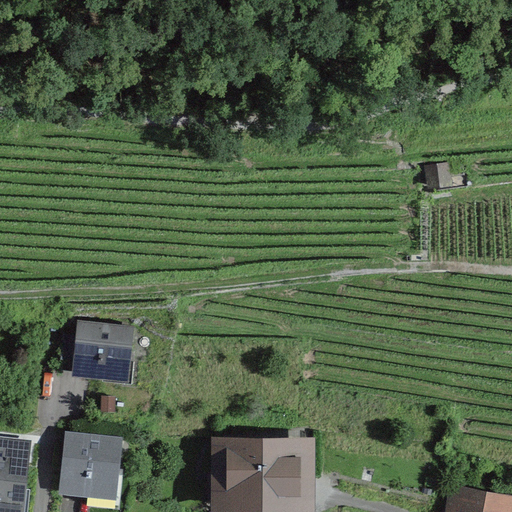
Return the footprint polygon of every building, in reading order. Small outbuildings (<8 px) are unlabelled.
[(448,161),(423,164),(426,190),(452,187),(448,161)] [(133,323),(77,317),(76,332),(63,330),(60,358),(73,360),(71,372),(102,375),(102,380),(132,383),(134,361),(129,361),(133,323)] [(115,394),(101,394),(100,410),(114,410),(115,394)] [(122,434),(65,428),(59,490),(89,493),(88,505),(119,508),(123,467),(119,467),(122,434)] [(314,432),(211,432),(211,510),(314,509),(314,432)] [(20,511),(28,443),(0,439),(0,511),(6,511),(20,511)] [(511,511),(511,492),(449,482),(443,511),(511,511)]
